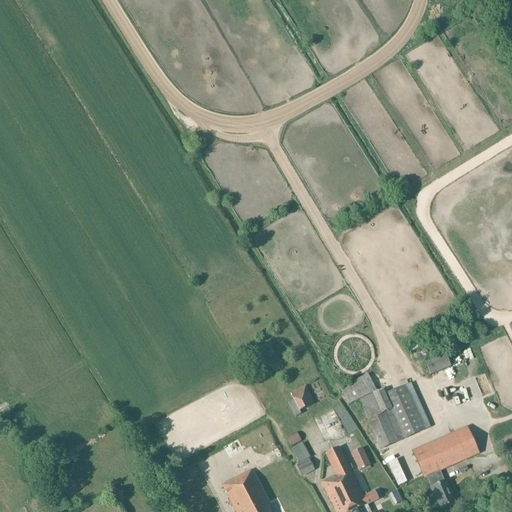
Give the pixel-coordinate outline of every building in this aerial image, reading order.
[(435,349),(444,345),(439,335),(425,340),(430,351),(431,351),(433,354),(437,352),(435,349)] [(425,347),(420,350),(423,356),(428,353),(425,347)] [(430,377),(451,369),(446,355),(425,363),(430,377)] [(411,384),(385,396),(405,439),(430,428),(411,384)] [(300,412),(315,405),(306,386),(291,394),(294,400),(288,403),(295,418),(301,415),(300,412)] [(359,401),(381,450),(398,442),(385,414),(380,417),(370,396),(359,401)] [(424,479),(427,478),(432,488),(431,489),(437,503),(438,502),(441,510),(455,504),(445,482),(444,483),(440,472),(479,455),(467,429),(413,453),(424,479)] [(297,432),(286,438),(291,447),(302,441),(297,432)] [(353,511),(367,506),(379,500),(375,492),(367,496),(370,501),(366,503),(339,448),(325,454),(336,476),(322,483),(335,511),(353,511)] [(370,466),(362,449),(352,454),(360,471),(370,466)] [(271,511),(269,508),(270,507),(251,471),(222,486),(235,511),(271,511)]
